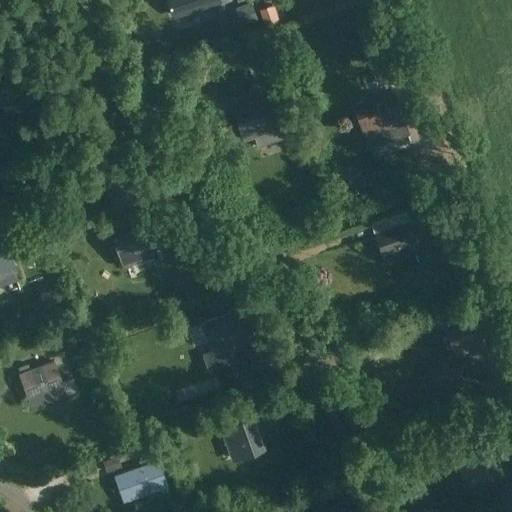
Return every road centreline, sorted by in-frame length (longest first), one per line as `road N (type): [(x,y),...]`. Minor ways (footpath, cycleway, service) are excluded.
road 1 (residential): [(106,194),(171,200),(215,216),(250,245),(305,354),(336,443)]
road 2 (residential): [(106,194),(107,86),(89,0)]
